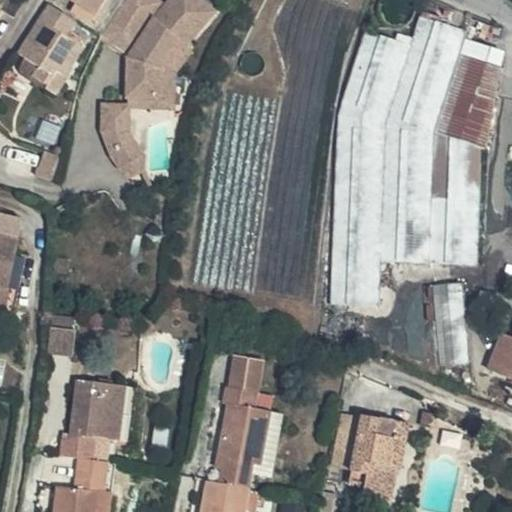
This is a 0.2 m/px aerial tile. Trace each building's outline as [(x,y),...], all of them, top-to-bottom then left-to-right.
[(82,24),(97,0),(55,0),(53,5),(82,24)] [(136,39),(159,1),(158,0),(118,0),(106,17),(110,21),(136,39)] [(191,42),(218,9),(206,0),(172,0),(155,20),(131,58),(130,97),(164,100),(166,64),(182,37),(191,42)] [(70,53),(87,27),(82,24),(53,5),(36,31),(70,53)] [(383,261),(488,263),(493,44),(467,43),(467,21),(420,20),(420,34),(344,32),(338,303),(383,303),(383,261)] [(136,39),(110,21),(98,36),(126,55),(136,39)] [(191,42),(182,37),(166,64),(164,100),(130,97),(130,110),(181,111),(183,71),(198,49),(191,42)] [(43,74),(52,61),(28,44),(0,85),(0,95),(13,105),(8,114),(29,127),(56,85),(43,74)] [(62,155),(43,150),(36,175),(56,180),(62,155)] [(26,217),(0,210),(0,227),(21,233),(26,217)] [(21,233),(0,227),(0,282),(8,285),(18,251),(21,233)] [(8,285),(4,301),(2,309),(18,313),(35,256),(18,251),(8,285)] [(440,364),(471,362),(465,281),(434,283),(440,364)] [(57,316),(53,354),(74,356),(79,318),(57,316)] [(511,351),(502,374),(489,369),(475,404),(500,414),(503,407),(511,410),(511,351)] [(236,402),(224,455),(255,462),(270,464),(278,411),(262,407),(272,358),(244,352),(238,383),(233,383),(231,401),(236,402)] [(80,458),(94,459),(96,436),(123,439),(129,385),(82,380),(76,433),(65,432),(63,455),(80,458)] [(349,465),(360,417),(343,413),(332,461),(349,465)] [(412,424),(361,413),(360,417),(349,465),(345,482),(364,486),(362,496),(389,502),(397,464),(391,463),(396,440),(408,443),(412,424)] [(391,463),(397,464),(403,465),(408,443),(396,440),(391,463)] [(255,462),(224,455),(222,466),(232,468),(254,472),(255,462)] [(106,490),(109,461),(94,459),(80,458),(77,487),(59,485),(56,511),(98,511),(101,489),(106,490)] [(254,472),(232,468),(228,483),(251,487),(254,472)] [(261,511),(264,502),(253,500),(256,488),(251,487),(228,483),(213,480),(206,511),(261,511)] [(101,489),(98,511),(114,511),(117,491),(106,490),(101,489)] [(334,511),(340,494),(329,491),(322,511),(334,511)] [(290,502),(287,511),(307,511),(309,506),(290,502)]
